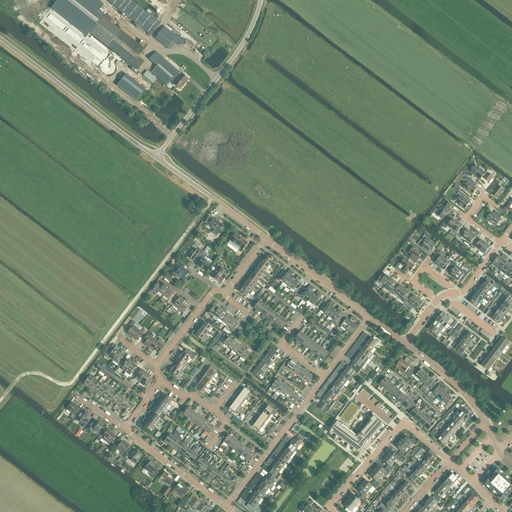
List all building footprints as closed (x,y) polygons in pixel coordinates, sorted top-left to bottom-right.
[(144,49),(103,16),(98,11),(103,5),(96,0),(57,0),(51,8),(87,36),(90,33),(137,70),(144,62),(138,57),(144,49)] [(151,36),(161,24),(131,0),(109,0),(108,1),(148,33),(147,35),(149,36),(150,35),(151,36)] [(168,49),(177,37),(164,27),(155,39),(168,49)] [(172,80),(178,73),(179,72),(164,58),(152,72),(167,85),(172,80)] [(153,83),(156,79),(147,71),(143,75),(153,83)] [(172,80),(174,82),(173,83),(180,89),(188,80),(181,74),(180,75),(178,73),(172,80)] [(136,100),(145,89),(126,74),(117,85),(136,100)] [(485,173),(476,166),(474,168),(474,167),(473,168),(472,169),(472,170),(472,171),(471,173),(480,180),(483,175),(485,177),(484,179),(489,182),(493,177),(488,173),(487,175),(485,173)] [(473,186),(475,183),(467,177),(465,180),(468,182),(464,188),(472,195),(473,194),(474,194),(474,193),(474,192),(477,189),(473,186)] [(498,186),(501,183),(497,180),(490,189),(494,192),(492,194),(498,199),(500,200),(503,196),(501,194),(504,190),(498,186)] [(466,200),(468,197),(460,191),(458,194),(461,197),(460,198),(459,198),(458,199),(458,200),(456,203),(465,210),(466,208),(467,208),(467,207),(467,206),(470,203),(466,200)] [(511,192),(504,201),(507,203),(503,208),(505,210),(506,209),(507,210),(507,211),(508,212),(509,211),(510,212),(511,209),(511,192)] [(443,206),(436,215),(438,216),(438,217),(440,218),(443,219),(450,210),(449,209),(452,206),(446,201),(445,200),(442,205),(443,206)] [(500,219),(502,216),(496,211),(494,214),(492,213),(487,220),(496,227),(498,225),(499,225),(501,224),(500,223),(500,222),(501,220),(500,219)] [(213,218),(208,225),(214,229),(211,232),(216,236),(218,233),(224,226),(213,218)] [(452,231),(458,222),(456,220),(455,221),(453,219),(450,218),(443,227),(446,229),(448,228),(452,231)] [(457,238),(464,228),(462,227),(462,226),(460,225),(460,223),(458,222),(452,231),(456,234),(455,235),(457,236),(456,237),(457,238)] [(465,241),(472,232),(470,231),(469,231),(467,230),(464,228),(457,238),(458,237),(460,239),(461,238),(465,241)] [(465,241),(465,242),(469,245),(472,247),(478,239),(476,237),(474,235),(474,234),(472,232),(465,241)] [(230,241),(228,243),(234,248),(236,246),(240,248),(239,250),(241,252),(247,244),(235,234),(230,241)] [(420,241),(417,244),(419,246),(426,251),(428,252),(430,250),(432,251),(434,247),(435,247),(436,247),(435,246),(436,245),(428,238),(423,244),(421,243),(420,241)] [(479,252),(486,243),(484,241),(483,242),(481,240),(480,240),(478,239),(472,247),(474,249),(475,248),(479,252)] [(486,243),(479,252),(484,255),(483,256),(486,258),(490,252),(492,249),(490,247),(488,246),(488,244),(486,243)] [(422,254),(414,248),(414,247),(409,253),(412,256),(410,258),(417,263),(420,258),(419,257),(422,254)] [(199,249),(197,251),(193,248),(187,257),(193,261),(197,255),(200,257),(203,252),(199,249)] [(204,260),(207,255),(203,252),(200,257),(198,259),(200,261),(197,266),(200,268),(205,271),(210,264),(204,260)] [(442,256),(442,255),(439,253),(433,261),(436,263),(435,263),(437,265),(438,266),(439,268),(446,259),(442,256)] [(269,265),(274,259),(268,254),(266,257),(265,257),(263,259),(261,257),(260,258),(269,265)] [(496,270),(506,256),(503,254),(501,258),(499,256),(498,257),(496,257),(494,261),(494,262),(492,265),(496,268),(495,269),(496,270)] [(501,272),(508,263),(506,261),(508,258),(506,256),(496,270),(497,269),(501,272)] [(267,269),(269,265),(260,258),(259,260),(261,262),(260,264),(267,269)] [(410,272),(414,266),(405,259),(398,268),(401,270),(400,272),(405,276),(409,271),(410,272)] [(452,261),(450,262),(446,259),(439,268),(441,269),(443,269),(445,271),(445,270),(447,272),(455,263),(452,261)] [(505,275),(511,265),(511,260),(509,264),(508,263),(501,272),(505,275)] [(183,269),(185,266),(179,261),(176,264),(180,267),(176,273),(183,279),(188,273),(183,269)] [(456,265),(457,265),(455,263),(447,272),(450,274),(452,276),(452,277),(454,278),(461,269),(456,265)] [(265,272),(267,269),(260,264),(258,266),(256,264),(255,265),(264,272),(264,273),(266,275),(268,274),(265,272)] [(263,273),(264,273),(264,272),(255,265),(254,267),(256,269),(254,271),(262,276),(263,273)] [(227,270),(225,272),(218,266),(211,277),(218,282),(223,275),(225,277),(230,272),(227,270)] [(283,283),(292,271),(290,269),(287,273),(284,272),(282,271),(277,277),(279,279),(283,283)] [(466,271),(465,272),(461,269),(454,278),(456,280),(457,280),(459,281),(462,283),(469,273),(466,271)] [(260,279),(262,276),(254,271),(253,273),(250,271),(250,272),(259,279),(258,280),(261,282),(262,281),(260,279)] [(285,288),(293,278),(291,276),(294,272),(292,271),(283,283),(281,285),(285,288)] [(258,280),(259,279),(250,272),(248,274),(251,276),(249,278),(256,283),(258,280)] [(386,275),(385,276),(383,275),(377,281),(384,287),(385,287),(391,278),(389,277),(388,277),(386,275)] [(291,289),(300,277),(298,276),(295,280),(293,278),(285,288),(289,291),(291,289)] [(303,286),(301,285),(301,284),(299,282),(302,278),(300,277),(291,289),(295,292),(293,294),(295,296),(296,295),(303,286)] [(254,286),(256,283),(249,278),(248,280),(245,278),(244,279),(254,286),(253,287),(256,289),(257,288),(254,286)] [(393,281),(393,280),(391,278),(385,287),(384,287),(384,288),(390,293),(389,294),(390,295),(398,283),(396,282),(395,282),(393,281)] [(253,287),(254,286),(244,279),(243,281),(245,283),(244,285),(251,290),(253,287)] [(492,281),(490,283),(486,281),(484,283),(483,282),(482,285),(483,285),(490,290),(490,291),(491,292),(497,285),(492,281)] [(163,286),(161,285),(158,283),(152,291),(156,294),(158,292),(163,296),(169,288),(164,284),(163,286)] [(400,286),(401,285),(398,283),(390,295),(391,293),(398,298),(405,289),(403,287),(402,287),(400,286)] [(253,291),(251,290),(244,285),(242,287),(240,285),(239,286),(249,293),(248,294),(250,295),(253,291)] [(302,301),(312,286),(310,285),(307,289),(305,287),(305,288),(303,286),(296,295),(299,297),(298,298),(302,301)] [(487,295),(490,291),(490,290),(483,285),(481,287),(480,287),(479,289),(487,295)] [(248,294),(249,293),(239,286),(238,288),(240,290),(239,292),(246,297),(248,294)] [(308,301),(313,294),(311,292),(314,288),(312,286),(302,301),(306,303),(308,301)] [(174,299),(175,297),(172,295),(174,292),(169,288),(163,296),(169,300),(166,303),(169,305),(174,299)] [(407,291),(407,290),(405,289),(398,298),(404,303),(403,305),(412,294),(409,292),(409,293),(407,291)] [(478,291),(476,294),(483,299),(487,295),(479,289),(477,291),(478,291)] [(312,304),(321,293),(319,291),(316,295),(313,294),(308,301),(312,304)] [(312,304),(310,307),(314,310),(312,312),(315,314),(321,305),(324,302),(323,302),(321,300),(322,300),(319,298),(322,294),(321,293),(312,304)] [(414,296),(412,294),(403,305),(404,306),(405,304),(412,309),(419,299),(417,298),(416,298),(414,296)] [(474,295),(472,297),(480,303),(482,301),(483,301),(487,304),(488,302),(484,300),(483,299),(476,294),(475,296),(474,295)] [(472,300),(470,302),(477,308),(480,303),(472,297),(471,299),(472,300)] [(176,313),(178,310),(184,302),(179,298),(177,301),(174,299),(169,305),(172,307),(170,309),(176,313)] [(421,302),(421,301),(419,299),(412,309),(419,314),(425,306),(423,304),(423,303),(421,302)] [(511,307),(504,301),(502,300),(501,302),(503,303),(501,306),(508,311),(509,309),(510,310),(511,307)] [(256,313),(263,304),(259,301),(254,308),(256,310),(254,312),(256,313)] [(324,314),(333,302),(331,301),(328,305),(326,303),(325,303),(324,302),(315,314),(317,315),(320,311),(324,314)] [(183,314),(181,316),(184,318),(190,311),(187,309),(189,306),(184,302),(178,310),(183,314)] [(328,317),(334,309),(332,307),(335,303),(333,302),(324,314),(328,317)] [(261,314),(266,307),(263,304),(256,313),(257,314),(259,312),(261,314)] [(218,319),(224,311),(222,309),(221,310),(219,309),(218,309),(214,306),(208,313),(213,317),(214,315),(218,319)] [(507,313),(508,311),(501,306),(499,308),(497,306),(496,308),(506,316),(508,313),(507,313)] [(263,319),(270,309),(266,307),(261,314),(263,315),(261,318),(263,319)] [(332,320),(341,308),(339,307),(336,311),(334,309),(328,317),(332,320)] [(332,320),(330,323),(337,327),(344,317),(342,316),(342,315),(340,314),(343,310),(341,308),(332,320)] [(504,319),(506,316),(496,308),(494,310),(496,312),(495,314),(502,319),(503,318),(504,319)] [(268,319),(273,312),(270,309),(263,319),(264,320),(266,317),(268,319)] [(225,314),(226,313),(224,311),(218,319),(222,322),(227,315),(225,314)] [(270,324),(277,314),(273,312),(268,319),(270,320),(268,323),(270,324)] [(442,312),(439,317),(446,322),(448,323),(451,319),(449,318),(442,312)] [(275,324),(280,317),(277,314),(270,324),(271,325),(273,323),(275,324)] [(495,314),(491,319),(498,324),(499,322),(500,323),(503,320),(502,319),(495,314)] [(230,316),(230,317),(227,315),(222,322),(227,325),(233,317),(230,316)] [(234,320),(235,319),(233,317),(227,325),(231,328),(230,329),(233,331),(238,324),(236,322),(234,320)] [(277,329),(284,320),(280,317),(275,324),(277,326),(275,328),(277,329)] [(448,323),(446,322),(439,317),(435,321),(442,326),(444,328),(448,324),(448,323)] [(346,330),(351,322),(346,318),(340,326),(346,330)] [(282,329),(287,322),(284,320),(277,329),(278,330),(280,328),(282,329)] [(133,326),(136,323),(133,321),(128,327),(131,329),(127,334),(131,338),(138,329),(133,326)] [(444,328),(442,326),(435,321),(432,325),(441,332),(444,328)] [(208,332),(211,327),(205,322),(202,326),(202,325),(201,326),(208,332)] [(351,334),(357,326),(351,322),(346,330),(351,334)] [(438,336),(441,332),(432,325),(429,330),(438,336)] [(205,336),(208,332),(201,326),(200,327),(200,328),(198,331),(205,336)] [(142,337),(147,331),(144,329),(142,332),(138,329),(131,338),(132,338),(131,339),(133,340),(134,340),(136,341),(140,336),(142,337)] [(146,337),(143,341),(145,343),(144,345),(148,348),(155,339),(152,337),(154,336),(152,334),(153,333),(150,331),(146,337)] [(201,341),(205,336),(198,331),(197,332),(195,335),(201,341)] [(475,337),(468,332),(466,331),(463,335),(465,337),(465,336),(472,342),(475,337)] [(297,344),(304,335),(300,332),(295,339),(297,341),(295,343),(297,344)] [(228,338),(226,336),(224,335),(222,337),(226,340),(223,344),(228,347),(233,340),(232,340),(228,337),(228,338)] [(302,344),(307,337),(304,335),(297,344),(298,345),(300,343),(302,344)] [(463,335),(460,339),(460,340),(469,346),(472,342),(465,336),(465,337),(463,335)] [(304,349),(311,340),(307,337),(302,344),(304,346),(302,348),(304,349)] [(371,338),(368,343),(375,348),(378,343),(380,341),(375,337),(373,339),(371,338)] [(503,337),(501,339),(498,337),(497,338),(507,346),(510,342),(503,337)] [(505,349),(507,346),(497,338),(496,339),(499,342),(498,344),(505,349)] [(165,343),(161,340),(160,339),(159,339),(157,341),(155,339),(148,348),(153,351),(154,350),(158,353),(165,343)] [(232,351),(237,344),(234,342),(234,341),(233,340),(228,347),(232,351)] [(309,350),(314,342),(311,340),(304,349),(305,350),(307,348),(309,350)] [(460,340),(457,344),(458,345),(465,350),(469,346),(460,340)] [(311,355),(318,345),(314,342),(309,350),(311,351),(309,353),(311,355)] [(368,343),(364,348),(371,353),(375,348),(368,343)] [(456,343),(453,348),(455,349),(462,355),(465,350),(458,345),(457,344),(456,343)] [(498,344),(496,346),(491,343),(490,344),(502,353),(505,349),(498,344)] [(236,354),(242,347),(240,346),(237,344),(232,351),(236,354)] [(499,357),(502,353),(490,344),(489,345),(494,349),(492,351),(499,357)] [(316,355),(321,348),(318,345),(311,355),(312,356),(314,353),(316,355)] [(246,350),(245,350),(242,348),(243,348),(242,347),(236,354),(240,357),(246,350)] [(112,360),(118,353),(113,350),(111,348),(105,355),(108,357),(109,356),(110,356),(110,358),(112,360)] [(317,360),(325,350),(321,348),(316,355),(318,356),(316,359),(317,360)] [(364,348),(361,352),(369,359),(373,354),(371,353),(364,348)] [(193,360),(196,356),(187,349),(184,353),(182,352),(179,357),(187,363),(190,358),(193,360)] [(277,360),(276,359),(276,358),(276,357),(278,354),(271,349),(265,357),(273,363),(274,362),(275,362),(276,362),(277,361),(277,360)] [(246,350),(240,357),(245,361),(250,354),(247,351),(246,350),(245,350),(246,350)] [(323,360),(328,353),(325,350),(317,360),(319,361),(321,358),(323,360)] [(492,351),(491,354),(486,350),(485,351),(497,360),(499,357),(492,351)] [(494,364),(497,360),(485,351),(484,352),(489,356),(487,358),(494,364)] [(361,352),(357,357),(366,364),(369,359),(361,352)] [(122,356),(118,353),(112,360),(117,364),(118,362),(120,364),(125,358),(122,357),(122,356)] [(187,363),(179,357),(175,361),(177,362),(175,365),(182,370),(185,367),(185,365),(187,363)] [(271,366),(273,363),(265,357),(261,362),(268,367),(270,365),(271,366)] [(353,363),(352,365),(360,371),(366,364),(357,357),(353,362),(353,363)] [(399,357),(395,363),(398,365),(396,367),(400,371),(409,359),(407,357),(404,361),(402,360),(402,359),(399,357)] [(125,372),(132,363),(127,360),(125,358),(120,364),(123,366),(121,370),(125,372)] [(487,358),(485,361),(482,358),(481,359),(491,367),(494,364),(487,358)] [(409,359),(400,371),(404,374),(407,376),(410,378),(413,374),(417,370),(413,368),(410,366),(408,365),(411,361),(409,359)] [(488,371),(491,367),(481,359),(480,361),(483,363),(481,366),(488,371)] [(291,372),(296,364),(291,360),(289,362),(287,365),(286,367),(288,369),(287,370),(291,372)] [(266,370),(268,367),(261,362),(257,368),(265,374),(267,371),(266,370)] [(134,374),(138,369),(136,367),(132,363),(125,372),(129,376),(132,372),(134,374)] [(297,376),(302,369),(296,364),(291,372),(294,375),(294,374),(297,376)] [(177,378),(182,370),(175,365),(173,367),(172,367),(169,372),(174,375),(173,376),(175,378),(176,377),(177,378)] [(348,366),(345,371),(351,376),(355,372),(358,374),(360,371),(352,365),(350,367),(348,366)] [(213,377),(216,373),(209,368),(206,371),(213,377)] [(263,377),(265,374),(257,368),(253,373),(260,379),(262,376),(263,377)] [(421,370),(419,368),(413,374),(416,376),(420,380),(426,374),(421,370)] [(138,383),(145,374),(141,370),(141,371),(138,369),(134,374),(137,376),(134,380),(138,383)] [(302,381),(308,373),(302,369),(297,376),(299,377),(298,378),(302,381)] [(211,380),(213,377),(206,371),(203,375),(211,380)] [(341,375),(341,376),(348,381),(350,383),(354,378),(351,376),(345,371),(341,375)] [(374,371),(369,378),(372,380),(378,373),(374,371)] [(308,373),(302,381),(305,383),(305,382),(308,384),(313,377),(308,373)] [(147,384),(148,385),(152,379),(150,377),(145,374),(138,383),(144,387),(147,384)] [(426,374),(420,381),(425,385),(430,378),(426,374)] [(88,388),(94,380),(95,378),(91,375),(84,384),(86,386),(85,386),(88,388)] [(208,383),(211,380),(203,375),(201,378),(208,383)] [(341,376),(337,381),(344,386),(348,381),(341,376)] [(206,387),(208,383),(201,378),(198,382),(206,387)] [(385,389),(391,382),(386,378),(380,385),(385,389)] [(430,378),(425,385),(429,388),(432,390),(434,388),(436,385),(434,383),(435,382),(430,378)] [(276,391),(282,383),(277,379),(272,386),(274,388),(273,389),(276,391)] [(98,383),(94,380),(88,388),(90,390),(91,389),(93,391),(94,389),(98,383)] [(337,381),(334,386),(340,391),(344,386),(337,381)] [(104,385),(103,385),(99,382),(98,383),(94,389),(96,390),(95,391),(98,393),(104,385)] [(108,388),(109,387),(110,386),(105,382),(103,385),(104,385),(98,393),(100,395),(101,394),(103,395),(108,388)] [(203,390),(206,387),(198,382),(196,385),(203,390)] [(283,394),(288,387),(282,383),(276,391),(280,393),(280,392),(283,394)] [(390,383),(385,389),(389,393),(395,387),(394,386),(390,383)] [(201,394),(203,390),(196,385),(193,388),(201,394)] [(330,390),(337,395),(340,391),(334,386),(330,390)] [(106,400),(114,390),(109,387),(108,388),(103,395),(105,397),(104,398),(106,400)] [(248,396),(251,393),(243,387),(241,391),(248,396)] [(287,399),(293,391),(288,387),(283,394),(285,396),(284,397),(287,399)] [(395,387),(389,393),(394,397),(399,391),(395,387)] [(439,387),(433,393),(438,397),(443,391),(439,387)] [(399,391),(394,397),(398,401),(404,394),(405,393),(402,390),(403,389),(402,388),(399,391)] [(117,395),(118,393),(114,390),(106,400),(109,401),(109,400),(111,402),(113,401),(112,400),(117,395)] [(330,390),(327,395),(333,400),(337,395),(330,390)] [(245,400),(248,396),(241,391),(238,394),(245,400)] [(298,397),(299,396),(293,391),(287,399),(288,399),(286,402),(289,404),(290,402),(291,402),(292,403),(293,403),(294,404),(299,397),(298,397)] [(443,391),(438,397),(442,401),(448,395),(443,391)] [(116,405),(122,396),(118,393),(117,395),(112,400),(113,401),(115,402),(114,403),(116,405)] [(159,394),(158,396),(169,405),(172,400),(165,394),(163,397),(159,394)] [(243,403),(245,400),(238,394),(236,398),(243,403)] [(327,395),(323,400),(328,405),(327,407),(330,410),(335,402),(333,400),(327,395)] [(404,395),(398,401),(403,405),(408,399),(405,396),(404,395)] [(448,395),(442,401),(447,405),(444,408),(447,410),(453,403),(451,401),(452,399),(448,395)] [(121,407),(127,400),(122,396),(116,405),(118,406),(119,405),(121,407)] [(158,396),(156,398),(160,401),(158,403),(166,409),(169,405),(158,396)] [(240,406),(243,403),(236,398),(233,401),(240,406)] [(408,399),(403,405),(407,409),(409,411),(415,405),(408,399)] [(125,411),(131,403),(127,400),(121,407),(123,408),(122,409),(125,411)] [(238,410),(240,406),(233,401),(231,405),(238,410)] [(324,411),(328,405),(323,401),(318,408),(323,412),(324,411)] [(153,402),(151,405),(163,413),(166,409),(158,403),(156,405),(153,402)] [(352,402),(348,408),(356,413),(360,408),(352,402)] [(72,403),(66,410),(72,414),(70,417),(73,418),(73,419),(81,409),(72,403)] [(131,403),(125,411),(127,413),(128,412),(130,414),(135,406),(131,403)] [(151,405),(149,407),(153,410),(152,412),(151,412),(152,412),(159,418),(163,413),(151,405)] [(235,413),(238,410),(231,405),(228,408),(235,413)] [(274,416),(277,412),(267,405),(264,409),(272,414),(274,416)] [(462,407),(458,412),(460,414),(458,416),(466,423),(467,421),(466,421),(469,418),(467,416),(469,413),(465,409),(462,407)] [(187,418),(193,411),(188,408),(183,415),(187,418)] [(348,408),(344,413),(352,418),(356,413),(348,408)] [(413,411),(410,415),(411,415),(415,419),(421,412),(416,408),(413,411)] [(269,417),(272,414),(264,409),(262,412),(269,417)] [(150,410),(148,413),(152,416),(150,418),(158,423),(161,419),(159,418),(152,412),(151,412),(152,412),(150,410)] [(421,412),(415,419),(420,423),(425,416),(426,416),(427,414),(423,410),(421,412)] [(86,420),(90,416),(83,411),(76,420),(82,424),(81,425),(84,428),(89,422),(86,420)] [(192,422),(197,414),(193,411),(187,418),(192,422)] [(267,421),(269,417),(262,412),(259,415),(267,421)] [(340,418),(348,424),(352,418),(344,413),(340,418)] [(196,425),(201,418),(197,414),(192,422),(196,425)] [(264,424),(267,421),(259,415),(257,419),(264,424)] [(338,421),(330,431),(331,432),(333,434),(337,436),(339,438),(342,440),(345,442),(348,445),(351,447),(354,449),(356,451),(360,453),(366,444),(369,441),(372,438),(374,436),(377,433),(379,430),(381,427),(383,425),(384,424),(374,416),(370,420),(372,421),(370,423),(364,431),(361,434),(360,435),(361,436),(360,437),(358,439),(358,438),(351,433),(343,427),(341,426),(343,424),(342,424),(338,421)] [(425,416),(420,423),(424,427),(430,420),(426,417),(425,416)] [(458,417),(454,421),(462,427),(463,426),(462,425),(463,425),(465,423),(466,423),(458,416),(458,417)] [(145,417),(143,419),(155,428),(158,423),(150,418),(149,420),(145,417)] [(200,428),(206,421),(201,418),(196,425),(200,428)] [(143,419),(142,421),(145,424),(143,427),(151,432),(155,428),(143,419)] [(261,428),(264,424),(257,419),(254,422),(261,428)] [(454,421),(452,419),(450,422),(452,423),(450,425),(457,432),(459,430),(458,430),(461,427),(461,428),(462,427),(454,421)] [(430,420),(424,427),(428,430),(428,431),(429,431),(429,430),(434,424),(430,420)] [(92,422),(87,429),(90,431),(92,433),(96,436),(98,433),(103,426),(97,421),(95,424),(92,422)] [(205,431),(210,424),(206,421),(200,428),(205,431)] [(259,431),(261,428),(254,422),(252,426),(259,431)] [(209,435),(214,427),(210,424),(205,431),(209,435)] [(446,430),(453,436),(455,435),(454,434),(456,432),(457,432),(450,425),(446,430)] [(105,442),(112,433),(108,430),(104,435),(101,433),(96,440),(99,442),(101,439),(105,442)] [(168,432),(163,438),(165,440),(164,442),(169,446),(178,433),(179,432),(176,430),(174,434),(173,436),(170,434),(168,432)] [(446,430),(442,435),(449,441),(451,440),(450,439),(452,436),(453,437),(453,436),(446,430)] [(113,442),(117,437),(112,433),(105,442),(110,445),(108,448),(110,450),(115,444),(113,442)] [(178,433),(169,446),(174,449),(179,442),(181,439),(178,437),(180,434),(178,433)] [(229,435),(223,442),(228,446),(233,439),(229,435)] [(287,435),(286,437),(289,439),(289,440),(291,442),(290,444),(297,449),(302,442),(297,438),(295,440),(293,439),(291,437),(287,435)] [(442,435),(438,440),(444,446),(445,446),(446,444),(448,441),(449,441),(442,435)] [(405,436),(401,441),(408,448),(412,443),(413,444),(416,442),(412,439),(410,441),(405,436)] [(188,440),(179,453),(183,456),(189,449),(186,447),(191,440),(189,438),(188,440)] [(232,449),(238,442),(233,438),(228,446),(232,449)] [(179,442),(174,449),(179,453),(188,440),(186,439),(182,444),(179,442)] [(121,441),(116,449),(121,452),(119,454),(122,456),(130,446),(129,446),(127,444),(126,445),(121,441)] [(401,441),(396,446),(397,447),(401,451),(400,453),(405,458),(408,454),(409,454),(408,453),(405,451),(408,448),(401,441)] [(237,452),(242,445),(238,442),(232,449),(237,452)] [(290,444),(286,449),(293,454),(295,452),(297,453),(299,451),(296,449),(297,449),(290,444)] [(241,455),(246,448),(242,445),(237,452),(241,455)] [(189,449),(183,456),(188,460),(198,447),(197,447),(197,448),(195,446),(192,451),(189,449)] [(198,447),(188,460),(193,464),(198,456),(195,454),(199,449),(198,447)] [(245,459),(251,451),(246,448),(241,455),(245,459)] [(286,449),(283,454),(289,459),(293,454),(286,449)] [(127,455),(124,459),(126,461),(128,459),(135,464),(141,455),(134,450),(131,454),(129,456),(127,455)] [(427,456),(425,459),(426,459),(431,464),(435,459),(437,457),(430,450),(428,453),(429,454),(427,456)] [(392,451),(388,456),(395,462),(397,460),(400,463),(402,460),(404,462),(406,460),(405,458),(400,453),(399,453),(397,456),(392,451)] [(251,452),(245,459),(249,461),(249,462),(255,455),(251,452)] [(283,454),(279,458),(286,463),(289,459),(283,454)] [(207,459),(199,469),(204,472),(210,465),(207,463),(211,457),(209,456),(207,459)] [(387,456),(383,461),(386,463),(388,465),(387,467),(391,472),(393,470),(390,467),(395,462),(388,456),(387,456)] [(200,458),(194,465),(199,469),(207,459),(205,457),(203,460),(200,458)] [(279,458),(275,463),(282,468),(286,463),(279,458)] [(423,461),(421,463),(422,464),(427,469),(431,464),(426,459),(424,461),(423,461)] [(147,465),(145,469),(146,470),(152,474),(150,476),(154,479),(158,473),(156,471),(158,468),(154,465),(150,462),(149,463),(148,463),(147,465)] [(210,465),(204,472),(208,475),(209,476),(218,463),(216,462),(212,467),(210,465)] [(218,463),(209,476),(214,479),(219,472),(216,470),(220,465),(218,463)] [(275,463),(272,468),(278,473),(282,468),(275,463)] [(417,468),(418,469),(423,473),(427,469),(422,464),(420,466),(419,465),(417,468)] [(219,472),(214,479),(219,483),(226,473),(228,470),(231,467),(231,466),(229,465),(225,470),(224,472),(221,470),(219,472)] [(379,466),(375,470),(382,477),(384,474),(387,477),(389,475),(391,472),(387,467),(384,470),(380,466),(379,466)] [(405,466),(403,469),(410,475),(408,477),(412,481),(415,483),(419,478),(413,473),(413,472),(406,466),(405,466)] [(269,474),(268,476),(273,480),(274,478),(275,478),(277,480),(280,475),(278,473),(272,468),(268,473),(269,474)] [(417,468),(413,472),(413,473),(419,478),(423,473),(418,469),(417,468)] [(485,484),(485,485),(495,494),(499,498),(502,500),(504,502),(503,503),(511,492),(511,481),(499,469),(496,473),(493,475),(492,476),(491,478),(487,482),(485,484)] [(226,473),(219,483),(223,487),(229,479),(226,477),(228,475),(230,472),(228,470),(226,473)] [(375,470),(370,476),(375,480),(374,482),(378,487),(380,484),(382,482),(379,479),(382,477),(375,470)] [(161,477),(160,479),(169,486),(174,479),(165,472),(161,477)] [(452,474),(448,479),(454,484),(455,484),(455,483),(457,480),(463,485),(466,482),(456,474),(454,476),(452,474)] [(265,479),(262,484),(269,489),(268,489),(270,490),(274,485),(273,485),(272,484),(271,483),(273,481),(273,480),(268,476),(265,479)] [(229,479),(223,487),(228,490),(229,489),(233,491),(236,486),(233,484),(234,483),(237,478),(236,477),(235,477),(234,479),(232,482),(229,479)] [(448,479),(444,483),(450,489),(451,488),(452,489),(454,487),(457,488),(458,486),(455,484),(454,484),(448,479)] [(378,487),(374,482),(371,485),(366,481),(362,485),(369,491),(373,487),(376,490),(378,487)] [(401,486),(407,491),(411,486),(406,482),(405,481),(401,486)] [(250,484),(249,485),(253,488),(252,489),(256,492),(255,493),(261,498),(265,493),(258,488),(258,489),(255,486),(251,483),(250,484)] [(444,483),(440,488),(446,494),(446,493),(449,490),(452,493),(454,491),(452,489),(451,488),(450,489),(444,483)] [(174,490),(171,493),(175,495),(177,492),(179,494),(178,494),(183,498),(188,490),(185,488),(185,489),(178,484),(174,490)] [(258,488),(265,493),(268,489),(269,489),(262,484),(258,488)] [(362,485),(357,490),(362,495),(363,495),(361,497),(366,502),(365,502),(369,505),(372,503),(366,498),(368,496),(366,494),(369,491),(362,485)] [(401,486),(397,490),(397,491),(398,491),(398,492),(403,496),(407,491),(401,486)] [(436,494),(434,496),(440,501),(442,498),(445,495),(448,498),(450,496),(446,493),(446,494),(440,488),(435,493),(436,494)] [(477,498),(479,496),(473,491),(471,493),(473,495),(469,499),(466,496),(465,497),(468,500),(469,500),(475,505),(479,500),(477,498)] [(395,492),(393,495),(399,501),(403,496),(398,492),(397,492),(396,493),(395,492)] [(511,492),(503,503),(505,504),(509,500),(511,504),(509,507),(508,507),(509,508),(511,504),(511,492)] [(255,493),(251,498),(258,503),(260,505),(264,500),(261,498),(255,493)] [(184,502),(179,508),(182,510),(183,509),(185,506),(189,509),(193,511),(194,511),(196,510),(201,503),(198,500),(198,501),(196,500),(198,497),(193,494),(187,501),(186,499),(184,502)] [(366,502),(361,497),(358,495),(356,498),(353,495),(349,500),(357,507),(360,503),(362,505),(365,502),(366,502)] [(391,497),(388,500),(395,505),(399,501),(393,495),(392,495),(394,496),(392,498),(391,497)] [(431,498),(427,502),(433,508),(434,507),(436,504),(441,508),(444,505),(439,501),(440,501),(434,496),(432,498),(431,498)] [(248,504),(246,506),(250,509),(253,511),(254,511),(260,505),(258,503),(251,498),(247,503),(248,504)] [(349,500),(344,505),(347,508),(345,510),(347,511),(354,511),(353,511),(357,507),(349,500)] [(387,501),(384,504),(385,505),(391,510),(395,505),(388,500),(387,501)] [(469,500),(468,500),(465,503),(462,501),(461,502),(464,505),(465,504),(471,510),(475,505),(469,500)] [(427,502),(423,507),(428,511),(429,511),(432,509),(435,511),(437,510),(434,507),(433,508),(427,502)] [(201,503),(196,510),(198,511),(209,511),(212,508),(207,505),(206,507),(204,506),(204,505),(201,503)]
